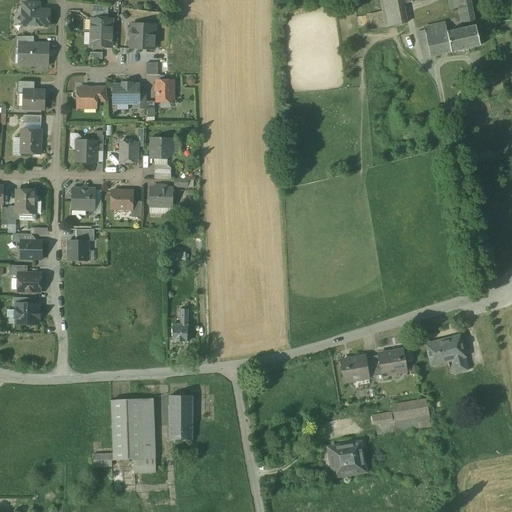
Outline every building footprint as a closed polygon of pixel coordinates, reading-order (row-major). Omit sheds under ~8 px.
[(398,0),(379,0),(385,27),(403,24),(399,5),(398,0)] [(470,0),(449,0),(451,9),(457,8),(460,23),(474,21),(470,0)] [(38,10),(22,10),(22,26),(49,27),(49,11),(38,10)] [(112,20),(92,19),(91,33),(112,33),(112,20)] [(475,26),(447,32),(445,22),(424,27),(425,30),(417,32),(423,59),(480,46),(475,26)] [(156,25),(132,24),(131,30),(129,32),(129,36),(131,38),(130,48),(154,49),(156,25)] [(112,33),(91,33),(91,47),(112,48),(112,33)] [(34,36),(16,37),(16,49),(20,49),(20,44),(34,44),(34,36)] [(34,44),(20,44),(20,49),(20,53),(22,53),(21,64),(19,64),(19,65),(47,66),(48,45),(34,44)] [(158,63),(146,63),(146,75),(158,75),(158,63)] [(35,82),(18,81),(17,93),(24,94),(24,90),(34,91),(35,82)] [(174,81),(156,81),(157,102),(174,102),(174,81)] [(132,85),(132,83),(123,83),(123,85),(114,85),(114,96),(116,96),(116,103),(134,103),(134,109),(139,109),(139,102),(139,101),(139,85),(132,85)] [(107,88),(95,88),(95,89),(96,89),(96,101),(107,101),(107,88)] [(95,89),(77,89),(77,91),(76,91),(73,93),(73,97),(76,99),(78,99),(78,108),(96,108),(96,101),(96,89),(95,89)] [(34,91),(24,90),(24,94),(23,109),(44,110),(44,91),(34,91)] [(155,117),(155,101),(147,101),(147,102),(147,109),(147,117),(155,117)] [(42,116),(24,115),(23,123),(41,124),(42,116)] [(41,130),(22,130),(21,153),(40,154),(41,130)] [(104,135),(94,135),(93,141),(96,141),(96,151),(103,152),(104,135)] [(172,139),(159,139),(157,137),(154,137),(152,139),(152,146),(148,149),(151,153),(151,158),(168,158),(168,155),(172,151),(172,139)] [(93,141),(77,141),(77,162),(96,162),(96,151),(96,141),(93,141)] [(138,143),(121,142),(121,162),(137,162),(137,147),(138,143)] [(167,164),(155,164),(155,178),(171,178),(171,168),(167,164)] [(188,179),(175,179),(175,187),(188,187),(188,179)] [(166,186),(163,186),(161,188),(151,188),(151,197),(148,200),(148,203),(150,206),(172,206),(173,200),(175,198),(175,195),(173,193),(173,189),(168,188),(166,186)] [(89,190),(85,187),(82,190),(81,190),(73,190),(72,209),(94,209),(95,190),(89,190)] [(36,191),(17,190),(16,207),(16,213),(20,213),(35,214),(36,204),(39,201),(39,197),(36,194),(36,191)] [(133,191),(112,191),(111,209),(132,209),(133,209),(133,201),(133,191)] [(142,202),(133,201),(133,209),(132,209),(132,217),(141,218),(142,202)] [(16,207),(9,206),(9,208),(8,220),(20,220),(20,213),(16,213),(16,207)] [(94,230),(76,230),(76,241),(88,241),(94,241),(94,230)] [(42,242),(21,241),(21,258),(41,259),(42,242)] [(76,241),(69,241),(69,261),(88,261),(88,241),(76,241)] [(27,266),(9,266),(9,275),(18,276),(18,273),(27,273),(27,266)] [(41,275),(33,275),(31,274),(27,273),(18,273),(18,276),(18,292),(40,292),(41,275)] [(17,304),(17,310),(16,310),(15,318),(19,318),(19,324),(38,325),(38,318),(40,318),(40,311),(39,311),(39,304),(32,304),(17,304)] [(188,310),(181,310),(181,325),(172,325),(172,342),(187,342),(188,325),(188,310)] [(460,337),(442,341),(442,342),(435,344),(435,343),(426,345),(431,365),(432,365),(431,362),(446,359),(447,361),(451,360),(455,374),(461,373),(467,371),(467,370),(464,357),(465,357),(460,337)] [(403,351),(377,355),(378,356),(381,376),(382,376),(382,374),(397,371),(397,373),(407,372),(403,351)] [(378,356),(372,357),(375,377),(381,376),(378,356)] [(366,357),(340,361),(344,382),(353,381),(353,379),(368,376),(368,378),(369,378),(366,358),(366,357)] [(372,357),(366,358),(369,378),(375,377),(372,357)] [(511,359),(474,369),(484,407),(484,408),(511,401),(511,359)] [(474,368),(467,370),(467,371),(461,373),(468,402),(475,400),(477,409),(484,407),(474,369),(474,368)] [(192,396),(169,396),(169,423),(192,423),(192,396)] [(153,399),(110,401),(113,454),(113,461),(133,460),(155,459),(153,399)] [(426,399),(391,405),(394,422),(429,416),(426,399)] [(391,413),(371,417),(373,426),(375,426),(393,423),(392,422),(391,413)] [(393,423),(375,426),(377,436),(432,426),(431,418),(429,418),(429,416),(394,422),(392,422),(393,423)] [(192,423),(169,423),(169,440),(192,440),(192,423)] [(361,442),(330,448),(332,457),(329,457),(331,469),(334,469),(336,478),(337,477),(338,483),(366,478),(365,472),(366,472),(361,442)] [(155,459),(133,460),(134,474),(156,473),(155,459)]
